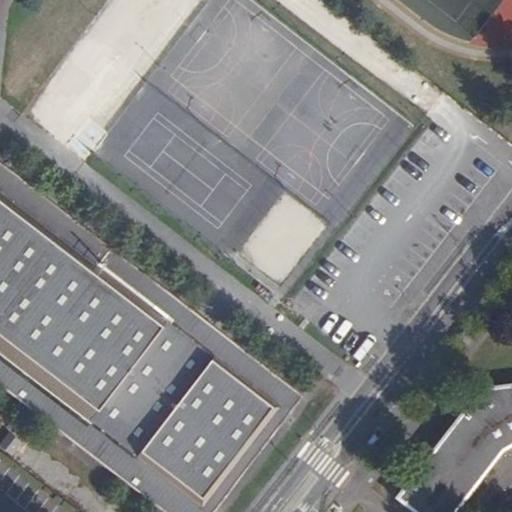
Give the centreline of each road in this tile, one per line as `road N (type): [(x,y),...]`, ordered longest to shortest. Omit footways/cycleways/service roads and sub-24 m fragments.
road 1 (tertiary): [(511,205),(265,511)]
road 2 (tertiary): [(298,511),(511,244)]
road 3 (unknown): [(458,145),(276,0)]
road 4 (unknown): [(136,0),(44,127)]
